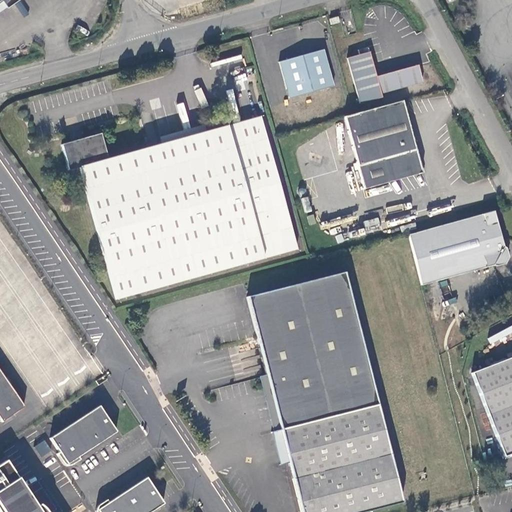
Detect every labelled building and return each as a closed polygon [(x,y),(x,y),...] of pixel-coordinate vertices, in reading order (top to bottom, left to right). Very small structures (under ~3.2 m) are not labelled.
[(0,0),(0,8),(11,0),(0,0)] [(357,34),(374,30),(369,7),(368,5),(351,10),(355,27),(357,34)] [(348,29),(350,36),(357,34),(355,27),(348,29)] [(326,51),(280,64),(290,99),(336,87),(326,51)] [(348,61),(360,106),(383,100),(382,96),(425,85),(420,67),(377,78),(370,54),(348,61)] [(416,149),(402,102),(354,115),(345,118),(364,189),(425,172),(418,149),(416,149)] [(296,250),(259,118),(107,158),(99,133),(60,143),(67,169),(78,166),(115,299),(296,250)] [(162,142),(206,130),(205,125),(161,137),(162,142)] [(304,212),(310,211),(309,197),(302,198),(304,212)] [(422,288),(465,275),(492,268),(497,271),(508,268),(511,261),(511,259),(509,252),(506,250),(504,251),(495,214),(456,224),(408,237),(422,288)] [(366,230),(380,227),(378,218),(364,221),(366,230)] [(364,511),(403,503),(346,274),(252,298),(270,373),(283,429),(295,478),(302,511),(364,511)] [(511,317),(491,327),(494,334),(487,338),(490,344),(511,333),(511,317)] [(511,360),(474,374),(506,458),(511,455),(511,360)] [(0,419),(0,420),(1,421),(23,406),(10,386),(10,382),(7,376),(2,376),(0,372),(0,419)] [(264,377),(276,431),(283,429),(270,373),(263,374),(264,377)] [(98,405),(50,437),(58,450),(55,452),(59,459),(61,462),(65,465),(69,466),(73,464),(80,459),(79,457),(116,432),(98,405)] [(289,480),(295,478),(283,429),(276,431),(272,431),(280,464),(285,463),(289,480)] [(34,447),(41,456),(51,449),(44,440),(34,447)] [(6,460),(0,464),(0,511),(49,511),(49,510),(46,507),(44,504),(39,503),(35,504),(6,460)] [(148,511),(162,503),(144,479),(107,503),(106,501),(97,508),(95,510),(94,511),(148,511)]
